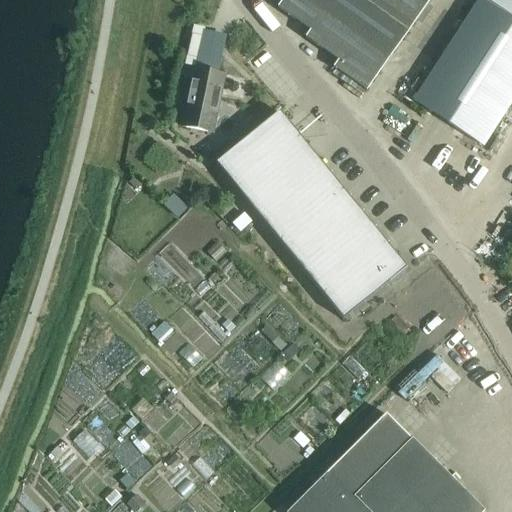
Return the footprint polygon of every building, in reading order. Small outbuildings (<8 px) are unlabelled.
[(365,91),(370,84),(429,0),(280,0),(276,7),(308,30),(304,37),(336,60),(332,67),(365,91)] [(480,0),(479,0),(414,102),(482,145),(511,98),(511,0),(481,0),(480,0)] [(193,26),(184,67),(194,69),(195,70),(204,29),(193,26)] [(195,70),(194,69),(182,127),(210,133),(222,75),(195,70)] [(405,268),(277,112),(215,164),(342,320),(405,268)] [(142,162),(147,150),(133,145),(129,157),(142,162)] [(448,168),(442,187),(461,194),(468,174),(448,168)] [(117,196),(142,219),(154,207),(128,184),(117,196)] [(218,197),(206,208),(217,220),(229,209),(218,197)] [(244,214),(232,224),(240,233),(251,222),(244,214)] [(163,216),(153,227),(167,241),(177,230),(163,216)] [(244,305),(271,280),(254,262),(268,249),(258,238),(221,273),(226,279),(220,285),(224,289),(217,295),(223,301),(232,293),(244,305)] [(214,267),(225,258),(217,248),(206,258),(214,267)] [(181,282),(169,289),(179,308),(191,301),(181,282)] [(200,309),(193,320),(205,327),(212,316),(200,309)] [(200,345),(209,356),(215,351),(183,310),(169,322),(192,351),(200,345)] [(150,337),(160,350),(174,339),(164,326),(150,337)] [(374,330),(347,358),(377,385),(403,356),(374,330)] [(268,331),(260,336),(274,356),(282,351),(268,331)] [(241,357),(258,374),(273,358),(256,341),(241,357)] [(186,349),(174,361),(188,376),(200,364),(186,349)] [(130,409),(156,384),(142,368),(115,393),(130,409)] [(104,398),(116,387),(109,378),(97,390),(104,398)] [(324,420),(341,404),(323,385),(306,402),(324,420)] [(155,415),(170,398),(163,391),(148,409),(155,415)] [(101,425),(111,412),(102,405),(92,419),(101,425)] [(286,511),(481,511),(482,511),(384,414),(286,511)] [(113,437),(124,430),(115,417),(105,424),(113,437)] [(108,511),(115,511),(121,499),(110,494),(103,510),(108,511)]
